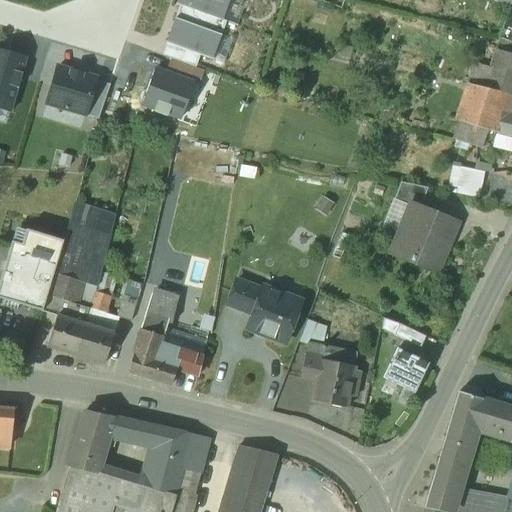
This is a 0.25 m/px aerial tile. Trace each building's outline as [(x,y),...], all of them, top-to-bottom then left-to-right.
[(179,6),(222,21),(229,0),(177,0),(176,4),(179,6)] [(511,0),(491,0),(492,0),(509,8),(509,7),(511,7),(511,0)] [(222,21),(179,6),(165,44),(199,56),(212,61),(226,22),(222,21)] [(511,7),(509,7),(509,8),(503,26),(511,29),(511,7)] [(0,108),(9,111),(25,58),(0,50),(0,108)] [(511,54),(496,50),(491,68),(484,90),(497,93),(511,96),(511,54)] [(195,68),(199,56),(186,51),(182,63),(195,68)] [(164,73),(194,84),(197,85),(203,70),(195,68),(182,63),(170,58),(164,73)] [(491,68),(474,63),(467,85),(470,86),(484,90),(491,68)] [(96,80),(97,77),(55,65),(43,105),(85,117),(86,115),(96,80)] [(164,73),(154,69),(141,104),(154,109),(154,112),(167,116),(168,114),(181,119),(194,84),(164,73)] [(98,119),(110,85),(96,80),(86,115),(98,119)] [(484,90),(470,86),(459,122),(487,131),(494,133),(501,113),(508,114),(511,98),(511,96),(497,93),(484,90)] [(433,112),(414,107),(408,128),(428,133),(433,112)] [(511,115),(508,114),(501,113),(494,133),(511,136),(511,115)] [(487,131),(459,122),(454,139),(482,147),(487,131)] [(481,185),(458,181),(455,194),(478,199),(481,185)] [(426,188),(400,183),(392,200),(410,207),(412,205),(418,208),(426,188)] [(82,204),(78,217),(104,225),(103,227),(110,229),(114,214),(82,204)] [(418,208),(412,205),(410,207),(392,252),(408,258),(407,262),(436,274),(445,252),(440,250),(451,221),(418,208)] [(42,312),(56,316),(57,317),(59,310),(74,315),(72,320),(84,324),(88,309),(94,288),(110,229),(103,227),(104,225),(78,217),(70,214),(62,241),(42,312)] [(16,228),(0,279),(0,299),(42,312),(62,241),(16,228)] [(261,290),(236,280),(227,305),(252,314),(261,290)] [(286,296),(262,287),(261,290),(252,314),(247,328),(285,342),(298,307),(284,302),(286,296)] [(108,292),(94,288),(88,309),(102,313),(108,292)] [(169,323),(177,300),(152,293),(145,317),(163,322),(169,323)] [(125,298),(119,316),(118,320),(130,324),(133,315),(137,302),(125,298)] [(119,316),(102,313),(88,309),(84,324),(113,333),(118,320),(119,316)] [(59,310),(57,317),(56,316),(47,346),(75,355),(84,324),(72,320),(74,315),(59,310)] [(163,322),(145,317),(143,323),(141,329),(159,335),(163,322)] [(113,333),(84,324),(75,355),(103,364),(113,333)] [(425,337),(399,324),(393,336),(419,348),(425,337)] [(159,335),(141,329),(127,371),(171,385),(177,368),(160,362),(162,355),(157,353),(163,336),(159,335)] [(353,367),(320,360),(321,354),(320,354),(321,347),(307,344),(305,351),(300,379),(314,382),(311,401),(346,408),(348,397),(354,398),(359,372),(354,371),(354,367),(353,367)] [(356,354),(321,347),(320,354),(321,354),(320,360),(353,367),(356,354)] [(203,354),(187,349),(182,369),(198,374),(203,354)] [(428,363),(396,349),(382,378),(414,393),(428,363)] [(459,394),(440,456),(462,463),(466,449),(467,448),(473,430),(483,429),(511,438),(511,433),(511,410),(485,402),(487,394),(473,390),(471,398),(459,394)] [(13,410),(0,408),(0,446),(9,447),(13,410)] [(151,445),(153,445),(142,487),(159,491),(160,492),(172,449),(177,430),(85,411),(68,467),(94,474),(106,435),(151,445)] [(182,471),(202,476),(211,439),(177,430),(172,449),(160,492),(175,496),(182,471)] [(254,511),(273,454),(238,446),(218,511),(254,511)] [(462,463),(440,456),(425,508),(447,511),(462,464),(462,463)] [(94,474),(68,467),(55,511),(191,511),(202,476),(182,471),(175,496),(160,492),(159,491),(142,487),(94,474)] [(511,511),(511,497),(510,508),(505,507),(503,511),(511,511)]
